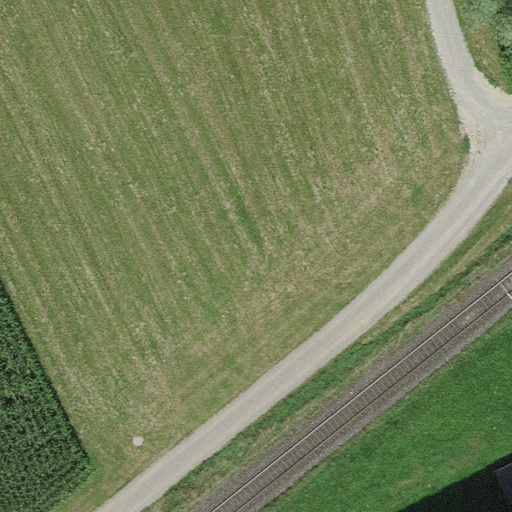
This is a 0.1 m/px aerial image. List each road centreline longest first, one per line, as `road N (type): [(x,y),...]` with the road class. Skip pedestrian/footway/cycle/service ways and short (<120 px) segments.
road 1 (track): [(511,148),(386,306),(126,511)]
road 2 (track): [(443,0),(467,85),(511,139)]
